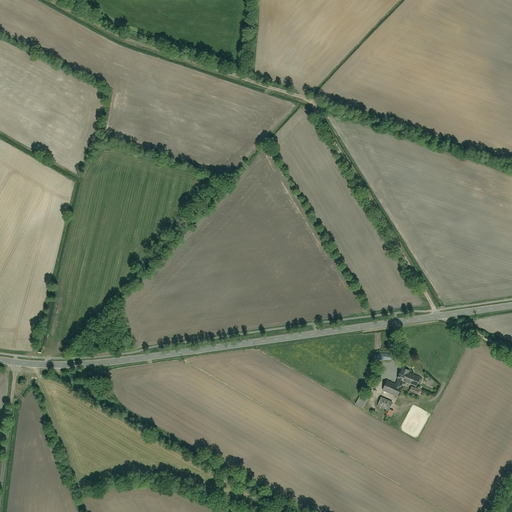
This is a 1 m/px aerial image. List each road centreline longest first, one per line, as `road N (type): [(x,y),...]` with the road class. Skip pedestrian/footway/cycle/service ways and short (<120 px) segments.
road 1 (tertiary): [(511,305),(117,360),(14,361)]
road 2 (residential): [(14,361),(0,487)]
